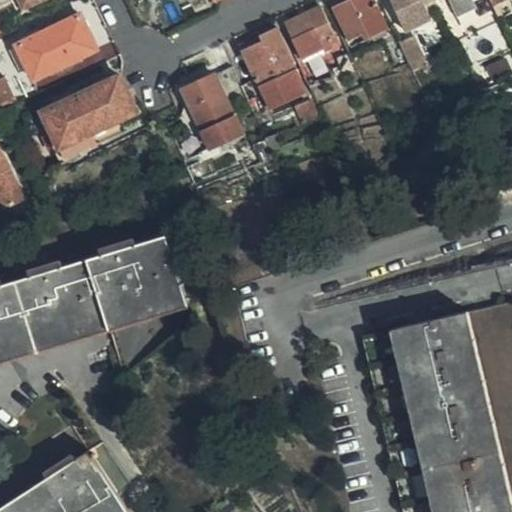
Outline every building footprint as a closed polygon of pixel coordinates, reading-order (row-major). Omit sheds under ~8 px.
[(0,0),(0,9),(20,0),(21,0),(25,9),(42,0),(0,0)] [(372,39),(386,32),(390,30),(375,0),(349,0),(333,8),(350,43),(363,36),(366,42),(372,39)] [(432,0),(390,0),(403,30),(430,19),(424,4),(432,0)] [(450,0),(458,17),(475,9),(472,0),(471,0),(450,0)] [(103,47),(112,43),(93,2),(84,6),(103,47)] [(339,43),(322,6),(285,24),(302,61),(325,51),(327,54),(335,51),(333,46),(339,43)] [(34,81),(99,50),(83,15),(18,46),(34,81)] [(6,19),(0,21),(0,36),(12,31),(6,19)] [(256,80),(243,86),(247,93),(257,117),(303,97),(292,74),(298,72),(278,28),(260,36),(264,43),(242,53),(256,80)] [(239,45),(242,53),(264,43),(260,36),(239,45)] [(398,44),(408,65),(410,65),(423,58),(414,37),(398,44)] [(337,78),(358,73),(351,55),(338,60),(342,69),(334,71),(337,78)] [(242,83),(234,66),(184,90),(205,132),(213,149),(243,135),(227,103),(247,93),(243,86),(242,83)] [(292,74),(303,97),(308,94),(298,72),(292,74)] [(0,78),(0,95),(5,107),(18,101),(6,76),(0,78)] [(59,105),(48,110),(64,147),(74,142),(78,153),(91,148),(86,138),(96,133),(101,143),(126,132),(120,121),(138,113),(121,76),(73,99),(59,105)] [(56,99),(59,105),(73,99),(70,93),(56,99)] [(300,117),(318,108),(314,99),(295,108),(300,117)] [(303,124),(321,116),(318,108),(300,117),(303,124)] [(64,147),(48,110),(38,115),(60,162),(78,153),(74,142),(64,147)] [(213,149),(205,132),(197,136),(205,153),(213,149)] [(91,148),(101,143),(96,133),(86,138),(91,148)] [(267,139),(267,140),(268,141),(273,152),(286,148),(280,135),(267,139)] [(262,164),(276,159),(273,152),(268,141),(267,140),(254,145),(262,164)] [(0,213),(27,200),(0,144),(0,213)] [(0,286),(0,358),(188,301),(169,236),(0,286)] [(188,301),(0,358),(0,366),(191,310),(188,301)] [(404,511),(511,511),(511,302),(365,337),(404,511)] [(0,511),(122,511),(127,510),(90,452),(0,511)]
